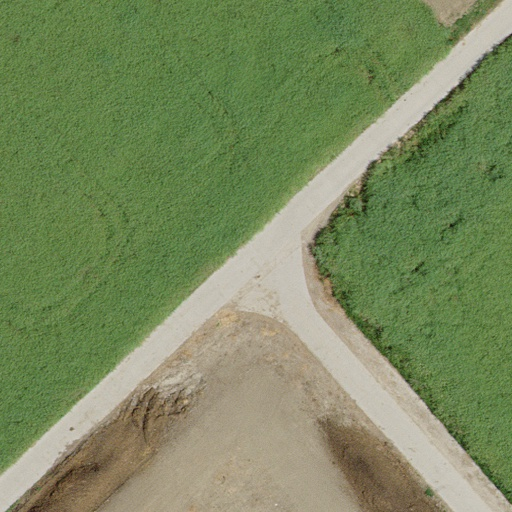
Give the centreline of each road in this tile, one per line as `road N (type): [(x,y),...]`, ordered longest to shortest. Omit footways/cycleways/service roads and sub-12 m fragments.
road 1 (track): [(0,495),(511,11)]
road 2 (track): [(249,258),(476,511)]
